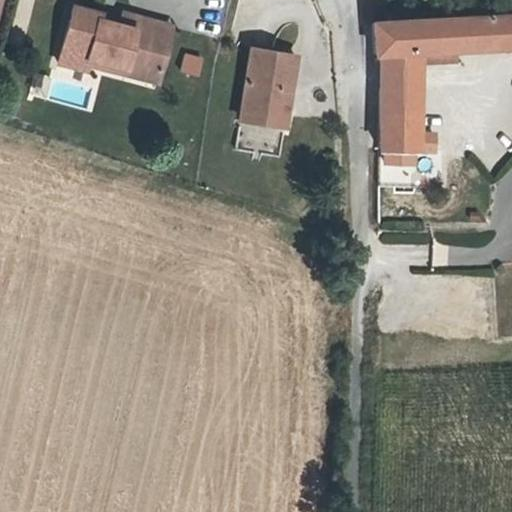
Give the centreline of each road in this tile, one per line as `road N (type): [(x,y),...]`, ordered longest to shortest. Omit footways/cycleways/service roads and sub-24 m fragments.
road 1 (residential): [(337,0),(352,166),(349,315)]
road 2 (track): [(349,315),(346,511)]
